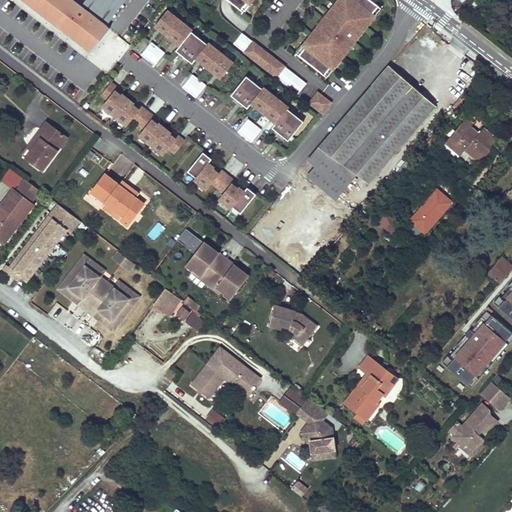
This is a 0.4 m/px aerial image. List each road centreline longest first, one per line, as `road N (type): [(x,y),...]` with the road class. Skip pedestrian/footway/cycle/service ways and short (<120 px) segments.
road 1 (residential): [(419,1),(369,77),(280,177),(109,44),(82,78)]
road 2 (residential): [(137,368),(100,367),(0,290)]
